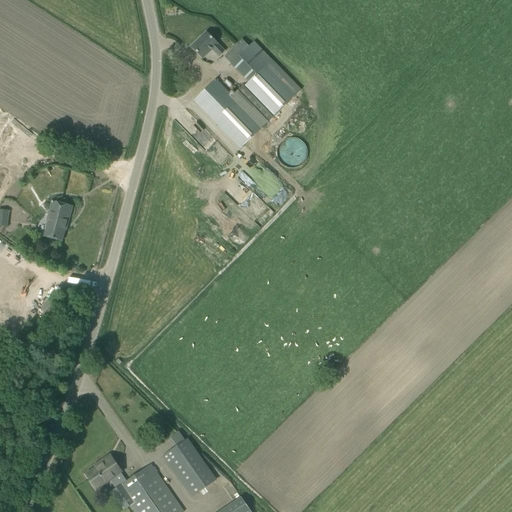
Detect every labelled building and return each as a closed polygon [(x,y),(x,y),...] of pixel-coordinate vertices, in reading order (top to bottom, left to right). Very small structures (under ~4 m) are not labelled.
[(191,47),(202,59),(211,50),(218,58),(224,52),(218,46),(218,45),(206,32),(191,47)] [(216,79),(193,101),(200,108),(239,149),(261,128),(271,118),(301,90),(272,60),(254,42),(249,47),(246,44),(242,40),(239,43),(230,52),(236,59),(230,64),(230,65),(248,83),(243,88),(233,98),(224,89),(217,82),(218,81),(216,79)] [(0,181),(2,178),(0,176),(0,130),(9,117),(0,112),(0,111),(0,181)] [(67,226),(72,207),(51,201),(48,212),(50,212),(43,237),(61,241),(65,225),(67,226)] [(0,225),(9,226),(9,210),(0,210),(0,225)] [(162,457),(191,498),(217,480),(188,439),(162,457)] [(112,477),(119,487),(111,493),(123,511),(129,507),(133,511),(181,511),(149,466),(126,483),(119,473),(120,472),(109,456),(99,463),(101,465),(86,475),(96,489),(112,477)] [(248,511),(240,500),(222,511),(248,511)]
